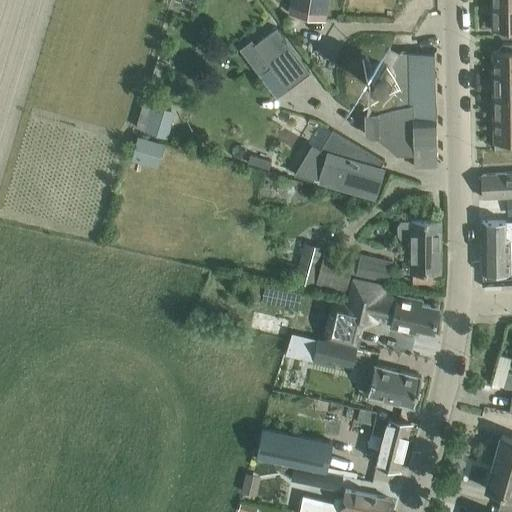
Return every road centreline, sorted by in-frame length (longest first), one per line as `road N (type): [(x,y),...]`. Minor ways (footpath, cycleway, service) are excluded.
road 1 (residential): [(408,511),(459,299)]
road 2 (residential): [(461,180),(459,0)]
road 3 (residential): [(461,180),(403,168),(320,96)]
